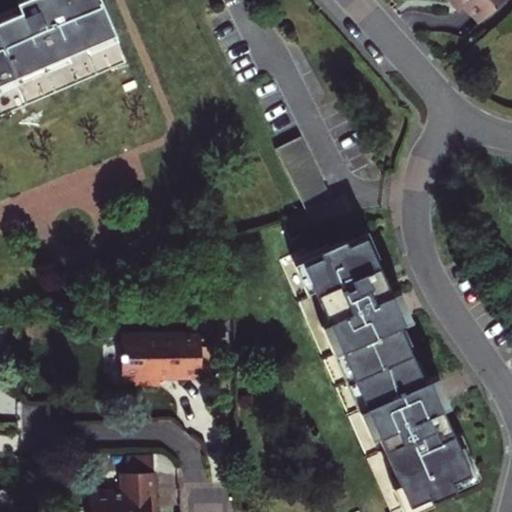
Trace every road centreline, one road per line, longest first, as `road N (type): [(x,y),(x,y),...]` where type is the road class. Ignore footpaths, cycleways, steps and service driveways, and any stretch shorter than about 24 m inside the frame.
road 1 (residential): [(454,114),(421,166),(416,228),(438,286),(511,399)]
road 2 (residential): [(198,511),(189,454),(164,435),(33,436)]
road 3 (residential): [(454,114),(353,0)]
